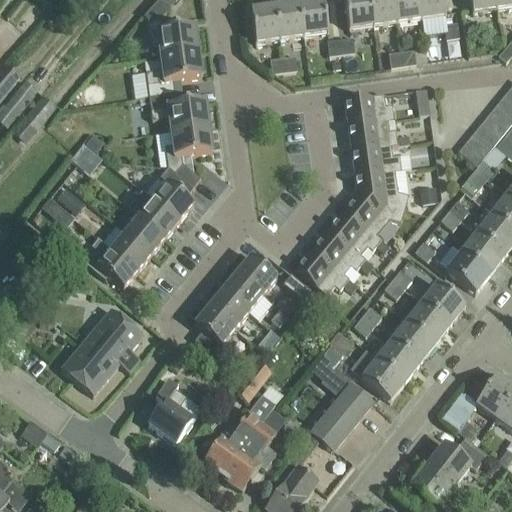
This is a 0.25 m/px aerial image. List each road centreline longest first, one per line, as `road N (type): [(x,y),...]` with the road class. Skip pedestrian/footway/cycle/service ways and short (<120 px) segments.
road 1 (residential): [(246,229),(164,322),(181,336),(91,448)]
road 2 (residential): [(344,511),(482,342)]
road 3 (residential): [(315,100),(324,191),(277,251),(246,229)]
road 4 (residential): [(315,100),(511,73)]
road 5 (residential): [(246,229),(231,107)]
